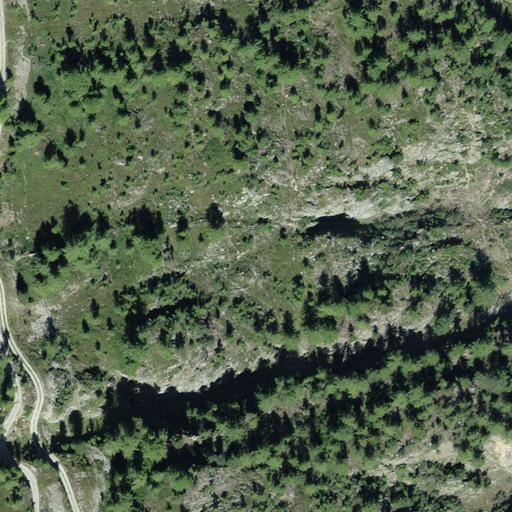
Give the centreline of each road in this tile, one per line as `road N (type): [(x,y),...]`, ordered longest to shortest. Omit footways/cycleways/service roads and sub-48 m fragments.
road 1 (track): [(72,511),(29,392),(32,377),(1,334)]
road 2 (track): [(1,334),(17,411),(7,447),(31,481),(38,511)]
